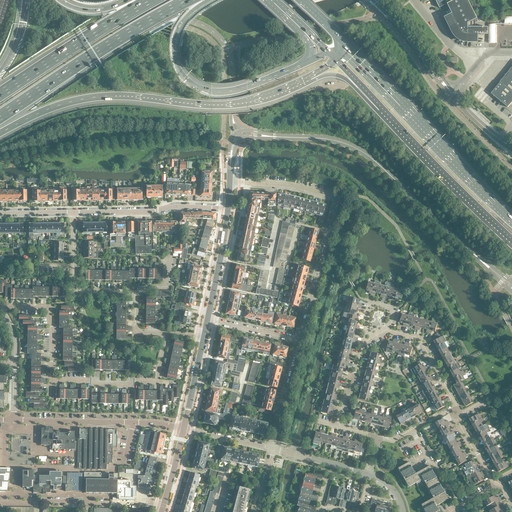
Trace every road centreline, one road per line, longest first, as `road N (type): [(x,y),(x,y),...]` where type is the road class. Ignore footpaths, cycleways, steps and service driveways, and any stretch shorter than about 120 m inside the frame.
road 1 (motorway): [(0,133),(85,98),(238,104),(311,79)]
road 2 (residential): [(300,339),(337,198),(294,185),(229,181)]
road 3 (trunk): [(511,216),(348,42)]
road 4 (tertiary): [(468,249),(367,155),(335,140),(275,136)]
road 5 (motorway): [(0,116),(187,0)]
road 6 (motorway): [(307,61),(234,90),(193,86),(178,69),(173,45),(195,0)]
road 7 (trunk): [(382,108),(511,239)]
road 8 (tertiary): [(232,113),(231,61),(218,36),(122,0)]
road 9 (motorway): [(145,2),(0,94)]
road 10 (tertiary): [(13,419),(183,428)]
road 11 (residential): [(227,208),(72,211)]
